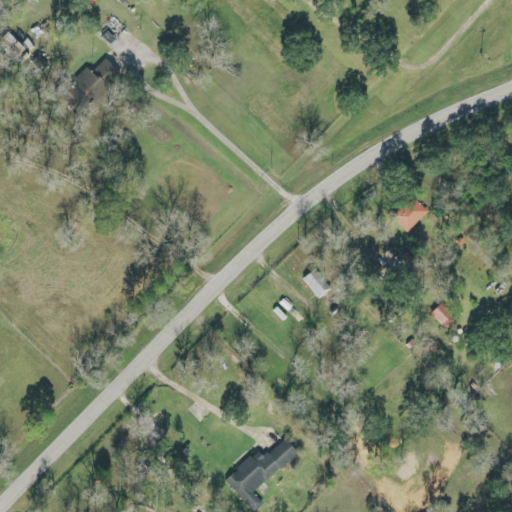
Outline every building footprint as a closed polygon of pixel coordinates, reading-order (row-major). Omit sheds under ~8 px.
[(0,38),(0,49),(13,62),(24,51),(5,33),(0,38)] [(120,78),(103,59),(65,94),(83,113),(120,78)] [(426,213),(413,199),(396,216),(408,229),(426,213)] [(318,301),(330,290),(313,270),(301,280),(318,301)] [(444,331),(455,321),(439,303),(428,314),(444,331)] [(498,369),(508,360),(499,350),(489,360),(498,369)] [(253,493),(296,455),(283,440),(262,458),(256,451),(222,481),(249,511),(252,511),(262,504),(253,493)]
